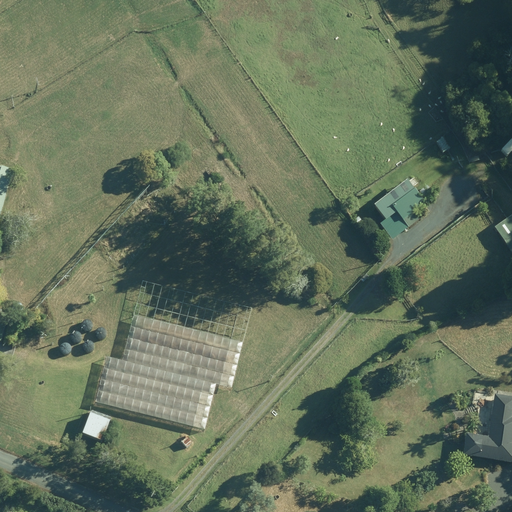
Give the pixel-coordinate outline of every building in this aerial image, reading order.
[(0,219),(13,171),(0,167),(0,219)] [(391,234),(395,239),(420,220),(414,213),(425,204),(409,182),(375,207),(387,223),(396,216),(402,225),(391,234)] [(511,251),(511,218),(497,230),(511,251)] [(0,341),(0,342),(9,316),(0,312),(0,341)] [(511,399),(495,397),(488,438),(468,435),(465,457),(511,463),(511,399)] [(82,435),(103,443),(111,422),(91,414),(82,435)]
